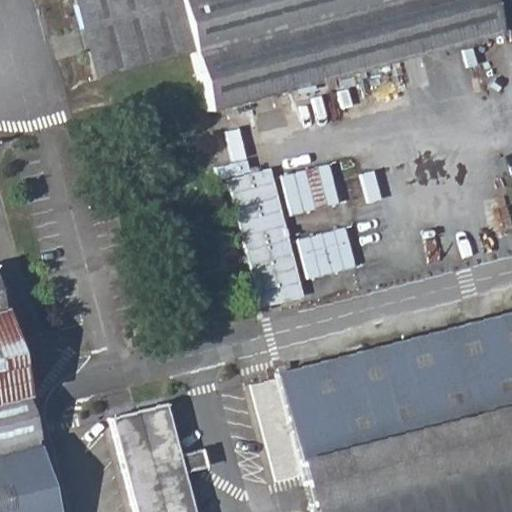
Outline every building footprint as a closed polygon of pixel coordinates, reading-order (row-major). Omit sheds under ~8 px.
[(71,0),(94,85),(186,62),(202,121),(449,56),(498,43),(486,0),(71,0)] [(279,173),(290,213),(338,200),(327,160),(279,173)] [(269,165),(226,177),(259,305),(302,294),(269,165)] [(307,277),(356,263),(344,223),(295,237),(307,277)] [(270,372),(306,511),(511,511),(511,308),(445,326),(270,372)] [(0,511),(48,511),(0,333),(0,511)] [(97,415),(123,511),(186,511),(155,400),(97,415)]
